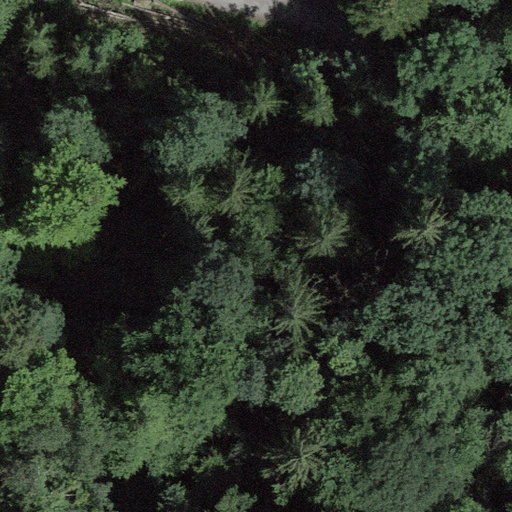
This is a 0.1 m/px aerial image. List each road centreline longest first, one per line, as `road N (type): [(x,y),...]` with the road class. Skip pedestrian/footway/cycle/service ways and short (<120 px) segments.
road 1 (track): [(201,0),(328,42),(511,140)]
road 2 (track): [(328,42),(511,95)]
